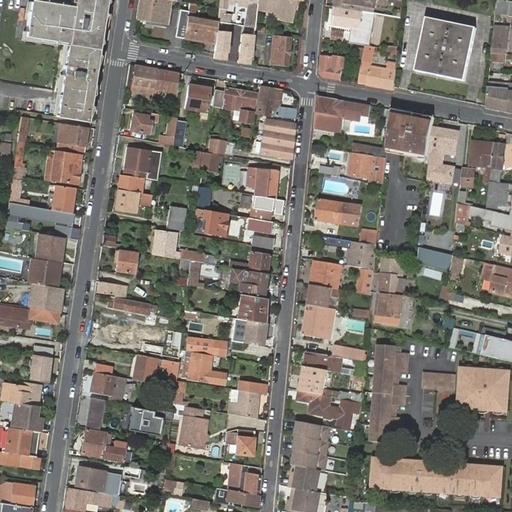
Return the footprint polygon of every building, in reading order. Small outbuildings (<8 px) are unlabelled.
[(101,9),(72,5),(71,6),(53,3),(29,0),(24,33),(66,40),(57,98),(88,102),(91,80),(81,79),(82,70),(89,71),(89,67),(93,68),(99,26),(89,25),(90,18),(99,20),(100,18),(101,9)] [(102,5),(102,0),(72,0),(72,5),(101,9),(102,5)] [(139,0),(136,20),(165,25),(166,19),(162,18),(164,2),(169,3),(168,6),(180,9),(178,27),(185,28),(187,17),(189,3),(174,1),(168,0),(139,0)] [(256,0),(219,0),(219,8),(225,9),(226,3),(225,0),(236,0),(250,2),(250,7),(248,25),(251,25),(251,28),(254,28),(256,0)] [(299,11),(301,1),(293,0),(257,0),(257,8),(258,8),(257,17),(260,18),(261,14),(262,13),(263,9),(273,11),(274,6),(299,11)] [(336,0),(336,7),(363,12),(375,13),(376,2),(365,0),(336,0)] [(507,3),(498,3),(497,9),(496,16),(496,18),(505,19),(507,3)] [(363,12),(336,7),(334,25),(361,30),(363,12)] [(399,27),(400,15),(382,14),(381,26),(399,27)] [(187,17),(185,28),(204,31),(206,21),(187,17)] [(427,18),(416,71),(466,81),(476,28),(427,18)] [(185,28),(184,38),(215,44),(216,31),(218,23),(206,21),(204,31),(185,28)] [(176,37),(184,38),(185,28),(178,27),(176,37)] [(501,30),(495,29),(492,54),(505,55),(506,55),(509,36),(500,35),(501,30)] [(230,32),(216,31),(215,44),(213,59),(226,61),(230,32)] [(334,32),(333,40),(344,42),(345,34),(334,32)] [(381,42),(395,42),(396,32),(381,32),(381,42)] [(254,35),(239,34),(235,64),(251,65),(254,35)] [(273,38),(271,64),(288,66),(291,39),(273,38)] [(360,61),(371,64),(375,48),(364,45),(360,61)] [(505,55),(492,54),(492,61),(505,62),(505,55)] [(323,78),(341,81),(343,70),(332,67),(333,59),(322,56),(321,74),(323,78)] [(332,67),(343,70),(345,61),(333,59),(332,67)] [(158,70),(135,66),(132,88),(150,91),(149,100),(152,101),(153,93),(158,70)] [(91,80),(93,68),(89,67),(89,71),(82,70),(81,79),(91,80)] [(179,73),(158,70),(153,93),(157,94),(158,90),(175,93),(179,73)] [(389,73),(388,73),(369,70),(367,85),(395,90),(396,74),(389,73)] [(511,113),(511,85),(489,84),(487,109),(511,113)] [(189,85),(185,108),(205,112),(209,89),(189,85)] [(281,91),(261,87),(256,113),(270,116),(273,102),(279,103),(281,91)] [(226,91),(216,90),(213,107),(235,111),(241,112),(239,121),(251,123),(256,95),(226,89),(226,91)] [(343,116),(344,102),(318,97),(316,114),(343,116)] [(57,102),(57,105),(87,109),(87,105),(88,102),(57,98),(57,102)] [(135,103),(134,110),(148,112),(148,105),(135,103)] [(55,117),(85,122),(87,109),(57,105),(55,117)] [(409,118),(435,122),(436,118),(402,112),(393,110),(392,113),(389,150),(396,152),(403,153),(409,118)] [(133,113),(130,130),(147,134),(150,121),(145,120),(146,116),(133,113)] [(343,116),(316,114),(315,128),(341,131),(343,116)] [(177,117),(169,116),(165,136),(161,135),(159,144),(173,146),(177,117)] [(24,143),(27,119),(20,118),(17,142),(24,143)] [(403,153),(429,158),(430,153),(433,137),(435,127),(435,122),(409,118),(403,153)] [(188,133),(183,132),(185,122),(178,121),(173,145),(185,148),(188,133)] [(290,158),(294,124),(263,121),(259,155),(290,158)] [(57,149),(84,152),(88,128),(60,124),(59,133),(62,134),(61,143),(58,143),(57,149)] [(461,131),(435,127),(433,137),(430,153),(429,158),(430,158),(428,180),(453,184),(456,168),(444,166),(446,154),(457,156),(461,131)] [(210,140),(208,151),(223,154),(224,142),(210,140)] [(0,142),(0,156),(8,158),(10,143),(0,142)] [(17,142),(11,178),(18,179),(24,143),(17,142)] [(492,169),(495,145),(474,142),(471,165),(488,168),(487,174),(492,174),(492,169)] [(505,146),(495,145),(492,169),(503,170),(505,146)] [(123,176),(143,179),(146,179),(150,151),(127,147),(123,176)] [(354,153),(388,159),(388,156),(389,150),(371,147),(371,150),(355,147),(354,153)] [(200,166),(202,152),(195,151),(193,165),(200,166)] [(219,155),(205,152),(202,152),(200,166),(200,170),(216,172),(219,155)] [(60,153),(56,181),(77,185),(82,156),(60,153)] [(370,182),(384,184),(388,159),(354,153),(350,175),(370,179),(370,182)] [(341,168),(320,164),(318,172),(339,176),(341,168)] [(273,199),(274,199),(277,171),(248,168),(246,186),(254,187),(253,196),(273,199)] [(465,169),(463,186),(475,187),(477,171),(465,169)] [(120,175),(118,189),(138,192),(141,193),(143,179),(123,176),(120,175)] [(11,180),(8,200),(8,202),(15,204),(19,179),(18,179),(11,178),(11,180)] [(70,213),(72,198),(68,198),(69,188),(55,185),(51,210),(70,213)] [(138,192),(118,189),(114,209),(135,213),(136,203),(150,205),(151,194),(141,193),(138,192)] [(432,192),(430,216),(441,217),(443,193),(432,192)] [(273,199),(253,196),(252,196),(249,216),(269,219),(273,199)] [(4,228),(20,231),(21,223),(13,222),(15,215),(71,225),(73,214),(70,213),(51,210),(15,204),(8,202),(4,228)] [(320,202),(317,221),(343,225),(346,209),(345,209),(345,206),(320,202)] [(480,209),(460,204),(458,224),(467,226),(468,209),(471,210),(470,215),(478,217),(480,209)] [(167,229),(184,232),(188,209),(171,206),(167,229)] [(381,216),(382,208),(366,206),(364,217),(371,218),(372,215),(381,216)] [(208,212),(195,210),(194,216),(206,218),(203,232),(223,235),(227,216),(207,213),(208,212)] [(511,216),(488,210),(486,210),(481,229),(494,232),(496,224),(511,228),(511,216)] [(247,218),(245,230),(269,234),(271,222),(247,218)] [(64,264),(68,264),(70,256),(59,254),(59,253),(39,250),(38,248),(10,244),(11,237),(19,239),(20,231),(4,228),(0,252),(36,258),(36,259),(59,263),(64,264)] [(189,260),(200,262),(201,254),(183,251),(183,253),(172,252),(175,233),(157,230),(153,254),(183,260),(189,260)] [(360,243),(377,246),(379,234),(362,231),(360,243)] [(112,246),(113,235),(101,234),(100,245),(112,246)] [(251,247),(272,250),(273,241),(252,237),(251,247)] [(374,270),(376,254),(377,246),(360,243),(331,238),(329,244),(351,248),(349,266),(364,268),(374,270)] [(120,251),(116,270),(133,273),(136,253),(120,251)] [(418,264),(450,269),(452,257),(441,255),(441,254),(420,251),(418,264)] [(227,267),(256,272),(264,273),(265,271),(267,271),(269,255),(251,253),(249,265),(229,261),(227,267)] [(452,272),(460,274),(463,259),(455,257),(452,272)] [(36,259),(34,258),(30,283),(55,288),(59,263),(36,259)] [(511,268),(485,262),(481,278),(492,280),(489,290),(511,296),(511,268)] [(64,264),(59,263),(55,288),(60,288),(64,264)] [(373,284),(374,270),(364,268),(363,270),(345,267),(343,277),(355,279),(354,287),(360,288),(360,294),(371,296),(372,292),(373,284)] [(263,295),(267,274),(264,273),(256,272),(256,273),(245,271),(242,289),(249,291),(249,293),(263,295)] [(373,284),(372,292),(398,295),(401,277),(381,274),(379,284),(373,284)] [(314,277),(313,285),(323,287),(324,279),(314,277)] [(114,296),(114,298),(126,300),(127,294),(122,293),(123,286),(99,282),(97,292),(114,296)] [(60,288),(30,283),(25,309),(30,310),(28,321),(57,326),(63,289),(60,288)] [(313,285),(309,306),(330,309),(334,289),(323,287),(313,285)] [(330,309),(337,311),(340,290),(334,289),(330,309)] [(400,317),(403,296),(398,295),(372,292),(371,296),(371,302),(377,303),(376,314),(400,317)] [(261,304),(262,298),(241,295),(236,318),(246,320),(249,320),(261,322),(264,305),(261,304)] [(135,310),(136,302),(126,300),(114,298),(110,297),(109,306),(135,310)] [(0,305),(0,325),(27,330),(28,321),(30,310),(25,309),(0,305)] [(331,341),(337,311),(330,309),(309,306),(303,336),(331,341)] [(354,316),(369,318),(369,311),(355,309),(354,316)] [(182,318),(193,319),(193,311),(182,310),(182,318)] [(134,355),(140,324),(107,317),(101,348),(134,355)] [(452,332),(454,319),(447,318),(445,331),(452,332)] [(262,346),(265,323),(261,322),(249,320),(247,333),(244,333),(242,343),(262,346)] [(454,328),(448,346),(453,348),(459,330),(454,328)] [(511,360),(511,339),(480,335),(477,356),(511,360)] [(193,337),(191,351),(202,352),(203,346),(212,348),(213,340),(193,337)] [(403,344),(381,342),(372,440),(394,442),(395,434),(403,435),(405,416),(397,415),(399,402),(406,403),(407,385),(399,384),(400,369),(409,370),(410,353),(402,353),(403,344)] [(32,354),(50,358),(52,347),(33,345),(32,354)] [(304,367),(306,367),(327,371),(337,373),(340,358),(306,352),(304,367)] [(154,368),(156,359),(138,356),(133,380),(151,384),(152,378),(145,376),(147,367),(154,368)] [(184,356),(181,377),(224,384),(225,375),(209,372),(211,361),(184,356)] [(95,365),(94,372),(106,375),(107,367),(95,365)] [(145,376),(152,378),(154,368),(147,367),(145,376)] [(300,383),(299,391),(323,396),(327,371),(306,367),(304,377),(306,378),(305,383),(300,383)] [(511,374),(511,372),(464,368),(460,408),(509,412),(511,374)] [(106,375),(94,372),(90,391),(109,395),(109,391),(115,392),(117,377),(106,375)] [(457,376),(427,373),(426,386),(456,389),(457,376)] [(341,399),(344,400),(345,398),(348,380),(362,381),(362,378),(358,377),(344,374),(341,394),(341,399)] [(182,403),(184,381),(174,380),(171,402),(182,403)] [(348,380),(345,398),(360,400),(362,381),(348,380)] [(17,404),(37,407),(40,385),(21,382),(18,400),(14,400),(14,403),(17,404)] [(238,391),(256,393),(257,384),(239,382),(237,390),(238,391)] [(254,419),(257,394),(256,393),(238,391),(235,416),(254,419)] [(344,402),(340,426),(351,428),(352,422),(359,423),(361,404),(344,402)] [(14,403),(9,403),(7,417),(15,418),(17,404),(14,403)] [(34,421),(37,407),(17,404),(15,418),(14,419),(34,421)] [(170,423),(171,413),(151,409),(151,413),(131,408),(127,431),(140,434),(139,436),(156,440),(161,421),(170,423)] [(182,408),(176,447),(199,450),(203,421),(198,420),(200,411),(182,408)] [(84,428),(100,431),(101,422),(86,419),(84,428)] [(332,427),(298,421),(295,436),(296,436),(293,451),(295,451),(292,465),(320,471),(326,472),(328,457),(327,457),(330,443),(329,443),(332,427)] [(34,457),(37,432),(7,428),(3,453),(34,457)] [(114,436),(85,430),(81,454),(126,463),(129,449),(113,445),(114,436)] [(237,430),(234,453),(251,455),(253,431),(237,430)] [(37,469),(39,457),(34,457),(3,453),(0,452),(0,463),(17,467),(37,469)] [(173,469),(174,454),(163,453),(162,468),(173,469)] [(502,469),(375,456),(372,485),(500,498),(502,469)] [(316,511),(320,471),(292,465),(288,511),(290,511),(295,511),(316,511)] [(121,474),(138,477),(139,468),(122,466),(121,474)] [(78,467),(75,486),(101,490),(103,481),(106,481),(107,472),(78,467)] [(153,487),(155,474),(146,472),(143,485),(153,487)] [(258,496),(260,475),(240,472),(239,478),(229,477),(227,491),(258,496)] [(172,488),(173,481),(162,480),(162,487),(172,488)] [(0,502),(30,507),(33,487),(13,484),(5,483),(2,500),(0,499),(0,502)] [(257,506),(258,496),(227,491),(222,490),(221,497),(231,499),(230,502),(257,506)] [(70,491),(67,507),(84,510),(85,503),(98,505),(100,495),(70,491)] [(160,505),(161,496),(153,496),(152,504),(160,505)] [(190,498),(188,508),(205,511),(206,500),(190,498)] [(29,511),(30,507),(0,502),(0,507),(3,508),(2,511),(29,511)] [(376,511),(377,505),(352,502),(351,506),(350,511),(376,511)]
